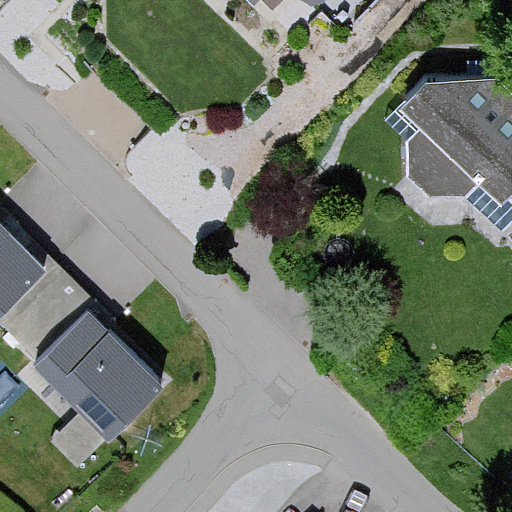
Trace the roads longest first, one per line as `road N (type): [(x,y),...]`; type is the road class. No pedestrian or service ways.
road 1 (residential): [(0,89),(278,372)]
road 2 (residential): [(278,372),(422,511)]
road 3 (residential): [(141,511),(278,372)]
